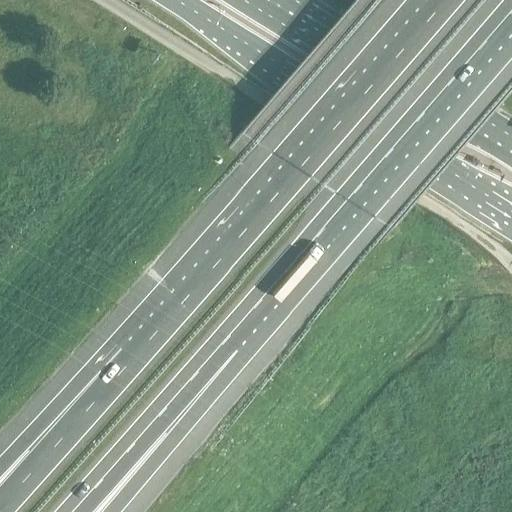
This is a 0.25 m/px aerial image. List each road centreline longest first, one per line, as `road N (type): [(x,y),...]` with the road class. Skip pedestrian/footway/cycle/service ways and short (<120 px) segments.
road 1 (unclassified): [(511,267),(488,243),(101,0)]
road 2 (motorway): [(445,0),(131,361)]
road 3 (motorway): [(226,338),(511,15)]
road 4 (trunk): [(176,0),(511,210)]
road 5 (trunk): [(511,139),(291,0)]
road 6 (motorway): [(70,511),(226,338)]
road 7 (motorway): [(98,511),(226,338)]
road 8 (motorway): [(131,361),(0,511)]
road 9 (motorway): [(131,361),(0,482)]
